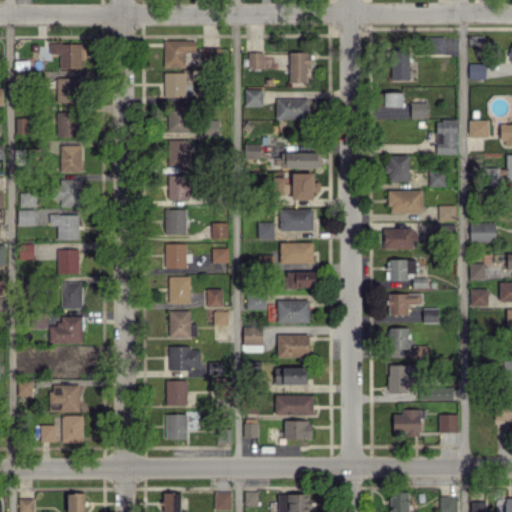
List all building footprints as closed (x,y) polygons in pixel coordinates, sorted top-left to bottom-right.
[(467,43),(487,45),(488,37),(468,35),(467,43)] [(444,37),(426,37),(426,53),(443,54),(444,37)] [(163,40),(164,67),(185,66),(184,51),(195,51),(195,39),(163,40)] [(59,67),(80,67),(81,43),(50,43),(50,54),(59,54),(59,67)] [(391,80),(409,79),(408,49),(390,50),(391,80)] [(248,68),(263,68),(263,52),(247,52),(248,68)] [(288,82),(307,82),(306,67),(311,67),(310,52),(288,52),(288,82)] [(468,78),(485,79),(485,63),(468,63),(468,78)] [(185,72),(164,71),(163,96),(185,96),(185,72)] [(55,101),(77,102),(77,77),(56,77),(55,101)] [(244,106),(261,105),(261,88),(244,89),(244,106)] [(402,106),(402,92),(379,92),(379,106),(402,106)] [(307,98),(275,98),(276,118),(307,118),(307,98)] [(427,117),(426,102),(410,102),(410,117),(427,117)] [(167,132),(190,131),(190,105),(167,105),(167,132)] [(77,112),(56,111),(56,135),(76,136),(77,112)] [(15,117),(15,132),(28,133),(28,118),(15,117)] [(218,119),(203,120),(204,134),(219,134),(218,119)] [(435,153),(456,153),(456,120),(435,120),(435,153)] [(488,120),(468,120),(468,136),(488,136),(488,120)] [(499,144),(511,144),(511,123),(499,123),(499,144)] [(167,139),(166,166),(188,166),(189,139),(167,139)] [(260,143),(244,143),(244,158),(260,158),(260,143)] [(60,171),(81,171),(81,145),(59,145),(60,171)] [(320,167),(320,152),(281,151),(280,167),(320,167)] [(408,155),(387,154),(386,181),(408,181),(408,155)] [(444,186),(444,171),(428,170),(428,185),(444,186)] [(312,199),(312,190),(319,190),(319,181),(312,182),(312,172),(291,173),(291,199),(312,199)] [(167,174),(168,199),(189,198),(188,174),(167,174)] [(290,183),(282,183),(282,177),(273,177),(274,193),(290,193),(290,183)] [(80,206),(81,179),(59,178),(58,205),(80,206)] [(388,190),(388,212),(421,212),(421,189),(388,190)] [(35,205),(35,192),(19,192),(19,206),(35,205)] [(454,205),(435,205),(436,219),(455,219),(454,205)] [(17,225),(34,224),(33,208),(17,209),(17,225)] [(185,208),(164,208),(164,233),(185,233),(185,208)] [(312,208),(279,208),(279,230),(312,229),(312,208)] [(78,214),(49,214),(49,225),(57,224),(57,238),(78,238),(78,214)] [(273,221),(257,221),(257,238),(274,238),(273,221)] [(495,241),(494,221),(469,222),(469,241),(495,241)] [(227,237),(227,222),(210,222),(211,238),(227,237)] [(383,248),(414,247),(414,227),(382,228),(383,248)] [(279,242),(280,263),(312,262),(312,241),(279,242)] [(164,267),(185,267),(185,242),(164,243),(164,267)] [(19,259),(35,258),(34,243),(18,243),(19,259)] [(211,262),(227,262),(227,247),(211,247),(211,262)] [(78,248),(56,248),(56,272),(77,273),(78,248)] [(386,259),(386,279),(414,279),(414,258),(386,259)] [(483,262),(468,263),(469,279),(484,278),(483,262)] [(286,271),(286,287),(316,287),(316,271),(286,271)] [(168,302),(189,302),(189,276),(167,276),(168,302)] [(60,308),(81,308),(81,281),(60,281),(60,308)] [(511,281),(498,281),(499,301),(511,300),(511,281)] [(221,288),(206,288),(206,306),(221,306),(221,288)] [(470,288),(469,304),(487,305),(487,289),(470,288)] [(245,308),(264,309),(265,293),(246,292),(245,308)] [(421,292),(388,293),(388,314),(407,313),(407,304),(421,304),(421,292)] [(276,322),(308,322),(308,299),(276,300),(276,322)] [(437,322),(438,307),(422,307),(422,322),(437,322)] [(189,309),(167,310),(168,337),(196,336),(195,323),(189,323),(189,309)] [(212,323),(227,324),(227,311),(213,310),(212,323)] [(47,327),(46,312),(29,312),(30,328),(47,327)] [(82,315),(60,316),(60,324),(48,324),(49,342),(82,341),(82,315)] [(261,351),(262,326),(242,326),(242,351),(261,351)] [(407,327),(388,327),(388,348),(408,348),(407,327)] [(277,357),(309,356),(308,333),(276,334),(277,357)] [(168,369),(187,369),(187,372),(197,372),(197,375),(207,375),(207,374),(221,375),(222,361),(206,361),(206,369),(199,369),(200,350),(190,350),(190,345),(168,345),(168,369)] [(36,346),(18,347),(18,363),(36,362),(36,346)] [(77,351),(56,351),(56,355),(47,355),(47,375),(78,374),(77,351)] [(511,359),(503,360),(503,389),(511,389),(511,359)] [(245,373),(259,372),(259,360),(244,361),(245,373)] [(414,364),(387,364),(387,392),(415,391),(414,364)] [(305,366),(274,367),(274,384),(306,383),(305,366)] [(186,404),(186,379),(164,380),(165,405),(186,404)] [(31,380),(17,380),(17,395),(32,395),(31,380)] [(78,384),(49,384),(49,411),(78,410),(78,384)] [(452,398),(452,386),(427,387),(427,399),(452,398)] [(312,394),(274,394),(275,414),(312,414),(312,394)] [(511,398),(496,398),(495,422),(511,422),(511,398)] [(419,434),(419,417),(421,416),(421,408),(401,409),(401,414),(392,414),(392,434),(419,434)] [(82,441),(82,414),(60,415),(61,441),(82,441)] [(165,438),(186,438),(186,414),(165,414),(165,438)] [(456,431),(456,414),(438,414),(438,431),(456,431)] [(243,436),(256,436),(256,418),(243,419),(243,436)] [(283,438),(311,437),(311,420),(283,420),(283,438)] [(54,440),(54,424),(39,424),(40,440),(54,440)] [(214,510),(231,509),(230,490),(213,491),(214,510)] [(257,491),(244,491),(244,505),(257,505),(257,491)] [(67,493),(67,511),(84,511),(84,492),(67,493)] [(179,511),(180,492),(163,492),(162,511),(179,511)] [(389,492),(388,511),(406,511),(407,492),(389,492)] [(277,494),(277,511),(309,511),(309,493),(277,494)] [(455,511),(455,495),(438,495),(438,511),(455,511)] [(33,511),(33,498),(18,498),(18,511),(33,511)] [(511,511),(511,498),(496,499),(496,511),(511,511)] [(469,511),(485,511),(485,501),(469,501),(469,511)]
